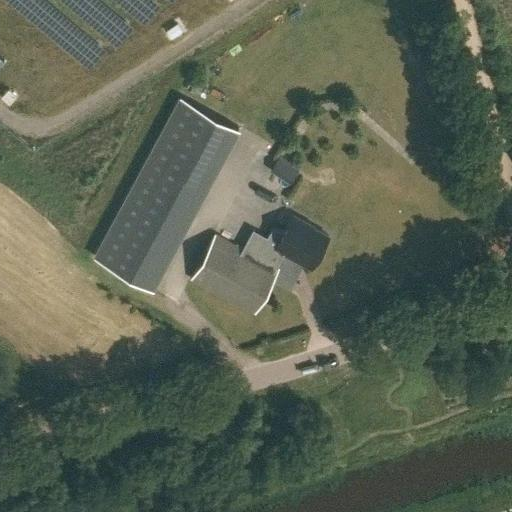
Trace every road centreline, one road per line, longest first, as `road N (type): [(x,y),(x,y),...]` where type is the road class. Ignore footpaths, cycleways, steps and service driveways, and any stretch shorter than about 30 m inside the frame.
road 1 (tertiary): [(0,466),(52,434),(328,354),(511,274)]
road 2 (track): [(459,0),(511,190)]
